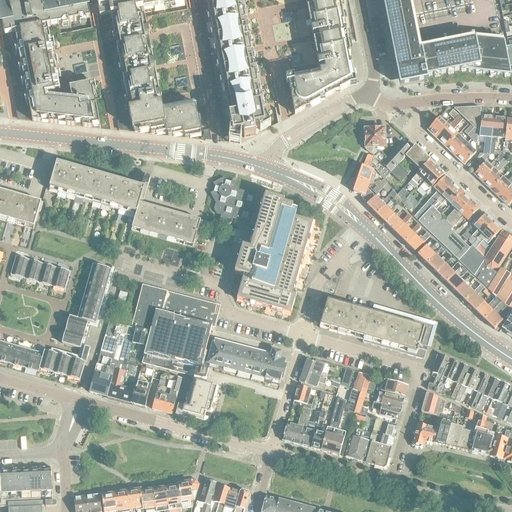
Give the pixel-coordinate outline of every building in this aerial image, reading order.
[(47,93),(54,92),(60,90),(48,27),(90,18),(86,0),(9,0),(4,1),(0,1),(0,13),(4,35),(15,33),(17,47),(32,122),(101,129),(93,89),(92,90),(90,88),(89,84),(89,83),(69,87),(72,102),(62,101),(61,99),(55,98),(47,97),(47,93)] [(185,0),(96,0),(100,17),(110,15),(114,36),(118,35),(120,44),(116,45),(120,67),(124,67),(126,76),(122,77),(127,99),(131,99),(132,108),(128,109),(132,130),(133,130),(134,134),(139,133),(150,131),(151,136),(156,135),(167,133),(168,137),(173,136),(173,137),(184,135),(185,139),(190,138),(190,139),(201,137),(195,107),(159,114),(158,104),(161,104),(161,102),(160,98),(161,98),(160,92),(159,93),(155,71),(154,71),(153,66),(155,66),(154,61),(153,61),(149,39),(148,39),(147,35),(149,34),(148,29),(147,29),(148,29),(147,29),(143,8),(185,0)] [(240,144),(242,133),(243,133),(244,138),(256,136),(254,128),(257,127),(260,132),(270,127),(265,116),(263,117),(261,106),(240,0),(206,0),(232,132),(230,132),(229,143),(240,144)] [(305,0),(307,8),(320,77),(295,82),(294,77),(288,78),(285,78),(286,84),(289,84),(295,115),(305,110),(310,109),(310,107),(320,102),(325,101),(325,99),(335,94),(340,93),(340,91),(355,83),(355,80),(352,65),(350,66),(348,56),(350,56),(346,34),(344,34),(342,25),(344,24),(340,2),(337,2),(336,0),(305,0)] [(382,0),(384,11),(397,72),(399,87),(428,81),(427,77),(434,76),(434,73),(439,72),(439,75),(447,73),(447,71),(452,70),(453,72),(461,70),(460,68),(466,67),(467,72),(475,73),(475,71),(480,70),(481,74),(490,74),(489,72),(494,71),(495,75),(504,76),(503,74),(509,73),(509,76),(511,77),(504,42),(503,42),(503,43),(475,40),(462,42),(461,39),(442,43),(440,43),(439,43),(421,47),(416,25),(412,6),(409,6),(407,0),(382,0)] [(454,109),(469,123),(478,132),(480,108),(454,109)] [(455,121),(459,116),(453,110),(448,115),(455,121)] [(459,116),(455,121),(461,126),(465,122),(459,116)] [(485,137),(483,155),(490,155),(493,117),(482,116),(479,137),(485,137)] [(507,119),(493,117),(490,155),(494,156),(495,143),(496,144),(497,139),(504,140),(504,141),(505,141),(507,119)] [(427,131),(437,139),(451,124),(447,121),(445,123),(439,118),(438,119),(437,118),(434,121),(435,122),(427,131)] [(451,124),(437,139),(446,148),(458,135),(453,131),(455,128),(451,124)] [(474,128),(470,125),(464,132),(467,135),(474,128)] [(467,135),(471,139),(478,132),(474,128),(467,135)] [(365,130),(365,131),(366,150),(370,154),(373,150),(373,148),(385,147),(384,129),(365,130)] [(446,148),(455,157),(466,144),(458,135),(446,148)] [(398,165),(406,157),(411,151),(402,142),(387,158),(379,152),(373,158),(373,157),(370,164),(372,165),(371,166),(384,179),(384,180),(391,173),(398,165)] [(476,153),(466,144),(455,157),(464,165),(476,153)] [(415,147),(411,151),(406,157),(409,161),(408,162),(410,164),(412,163),(420,171),(430,160),(415,147)] [(490,155),(483,155),(482,154),(480,154),(476,160),(481,165),(490,155)] [(370,164),(373,157),(369,156),(364,167),(362,167),(357,180),(369,184),(373,185),(373,184),(380,191),(382,189),(387,184),(384,180),(384,179),(373,183),(376,174),(373,170),(369,169),(369,167),(370,168),(371,166),(372,165),(370,164)] [(474,175),(482,182),(503,160),(500,157),(499,157),(490,166),(486,162),(474,175)] [(430,160),(420,171),(412,180),(418,186),(424,180),(424,181),(437,167),(430,160)] [(507,163),(503,160),(482,182),(491,190),(502,178),(498,173),(507,163)] [(470,162),(466,167),(469,170),(474,165),(470,162)] [(398,165),(391,173),(401,183),(408,175),(398,165)] [(444,174),(438,168),(437,167),(424,181),(425,182),(420,187),(426,194),(444,174)] [(131,231),(193,249),(200,224),(139,206),(143,193),(55,168),(49,190),(136,215),(131,231)] [(140,184),(148,186),(150,179),(150,178),(150,177),(149,177),(149,176),(148,176),(147,176),(146,176),(145,176),(144,177),(143,179),(138,178),(138,180),(138,181),(138,182),(138,183),(139,183),(140,184)] [(438,193),(428,204),(432,207),(453,184),(450,181),(450,180),(448,178),(446,178),(445,177),(433,189),(438,193)] [(491,190),(499,199),(511,185),(511,177),(507,182),(502,178),(491,190)] [(216,214),(221,215),(222,215),(225,213),(230,214),(230,215),(232,218),(232,219),(237,220),(238,220),(241,218),(242,218),(246,219),(247,220),(248,223),(249,223),(254,225),(258,226),(251,249),(242,246),(235,273),(244,275),(237,300),(291,315),(296,296),(293,295),(313,223),(295,218),(297,210),(292,209),(293,206),(284,203),(284,201),(267,196),(266,198),(257,195),(252,198),(248,197),(245,192),(240,191),(238,192),(233,182),(234,181),(234,180),(230,182),(226,181),(224,178),(213,184),(215,187),(214,192),(210,194),(212,194),(217,203),(215,205),(214,210),(216,213),(216,214)] [(367,189),(369,184),(357,180),(353,192),(361,195),(360,197),(366,203),(373,195),(367,189)] [(391,189),(387,184),(382,189),(387,194),(391,189)] [(460,191),(460,189),(458,187),(456,187),(453,184),(432,207),(441,215),(444,212),(440,208),(446,201),(450,205),(462,192),(460,191)] [(511,185),(499,199),(507,206),(511,201),(511,185)] [(366,205),(376,215),(385,206),(385,207),(396,196),(393,192),(384,201),(382,199),(380,202),(375,197),(366,205)] [(468,198),(468,196),(466,194),(464,194),(462,192),(450,205),(455,210),(446,220),(449,224),(471,201),(468,198)] [(40,205),(39,204),(0,193),(0,220),(33,230),(40,205)] [(376,215),(386,224),(394,216),(392,214),(396,209),(394,207),(398,204),(399,205),(401,202),(396,196),(385,207),(385,206),(376,215)] [(474,204),(471,201),(449,224),(453,227),(463,217),(467,221),(479,208),(478,207),(478,206),(475,204),(474,204)] [(453,227),(449,224),(446,220),(441,215),(432,207),(428,204),(422,210),(423,210),(419,214),(422,217),(418,221),(459,261),(470,249),(450,231),(453,229),(452,228),(453,227)] [(461,237),(471,246),(493,222),(491,219),(490,218),(488,216),(487,215),(485,214),(473,227),(477,230),(471,236),(466,232),(461,237)] [(386,224),(395,234),(404,225),(411,218),(408,215),(401,222),(394,216),(386,224)] [(395,234),(405,243),(413,234),(414,235),(421,228),(417,224),(410,231),(406,227),(411,223),(409,222),(412,219),(411,218),(404,225),(395,234)] [(471,246),(472,247),(485,259),(488,254),(479,245),(483,240),(488,244),(490,242),(502,230),(500,228),(500,227),(498,225),(496,225),(493,222),(471,246)] [(418,239),(414,235),(413,234),(405,243),(414,252),(430,237),(427,233),(422,238),(420,236),(418,239)] [(488,254),(485,259),(472,247),(470,249),(459,261),(487,289),(497,273),(491,269),(493,265),(496,267),(498,268),(511,247),(511,239),(511,237),(511,235),(508,233),(506,236),(502,233),(488,254)] [(442,248),(437,243),(430,250),(426,246),(417,255),(427,265),(436,256),(435,255),(442,248)] [(440,256),(445,251),(442,248),(435,255),(436,256),(427,265),(437,274),(445,265),(447,262),(440,256)] [(70,272),(16,256),(10,275),(64,291),(70,272)] [(437,274),(446,283),(455,275),(454,274),(450,270),(457,263),(451,258),(447,262),(445,265),(437,274)] [(62,344),(81,349),(89,323),(97,325),(112,271),(93,265),(77,319),(69,316),(62,344)] [(446,283),(456,293),(464,284),(464,283),(459,279),(466,272),(461,267),(454,274),(455,275),(446,283)] [(495,298),(500,303),(505,308),(505,307),(511,312),(511,310),(511,282),(507,280),(510,275),(501,269),(487,289),(495,297),(495,298)] [(456,293),(465,302),(474,293),(473,293),(468,288),(471,285),(469,284),(474,279),(471,276),(464,283),(464,284),(456,293)] [(465,302),(475,311),(483,302),(476,295),(483,288),(480,285),(473,293),(474,293),(465,302)] [(150,333),(146,347),(141,364),(190,377),(194,378),(196,369),(200,371),(201,366),(212,326),(213,326),(214,326),(214,325),(218,309),(218,308),(218,307),(217,307),(217,306),(161,292),(161,291),(160,290),(142,286),(131,328),(150,333)] [(123,309),(127,293),(119,291),(117,300),(116,303),(115,307),(123,309)] [(427,347),(433,326),(399,316),(397,323),(327,303),(328,300),(322,298),(318,311),(324,313),(319,328),(363,341),(362,343),(424,361),(426,352),(418,349),(419,345),(427,348),(428,347),(427,347)] [(487,306),(483,302),(475,311),(484,320),(493,312),(492,311),(500,303),(495,298),(487,306)] [(505,308),(500,303),(492,311),(493,312),(484,320),(494,330),(502,321),(497,316),(505,308)] [(128,362),(132,343),(134,334),(127,332),(128,327),(109,322),(97,365),(89,392),(107,397),(115,369),(125,372),(128,362)] [(134,334),(132,343),(146,347),(150,333),(131,328),(128,327),(127,332),(134,334)] [(210,365),(209,367),(216,369),(217,367),(265,379),(265,380),(270,382),(270,384),(271,383),(277,385),(278,384),(280,384),(281,380),(283,381),(287,366),(284,366),(285,361),(279,359),(281,353),(273,351),(272,354),(215,339),(214,342),(208,364),(210,365)] [(0,341),(0,361),(39,373),(39,370),(80,381),(85,363),(86,364),(90,349),(84,347),(80,361),(44,351),(43,354),(0,341)] [(439,356),(436,357),(432,373),(438,376),(434,385),(429,384),(427,390),(435,393),(449,360),(439,356)] [(131,404),(141,368),(142,366),(135,364),(136,360),(130,358),(129,362),(128,362),(125,372),(115,369),(107,397),(131,404)] [(322,374),(324,366),(314,363),(307,360),(303,371),(325,379),(327,376),(322,374)] [(446,379),(452,382),(459,365),(449,360),(435,393),(440,394),(446,379)] [(469,369),(459,365),(452,382),(457,384),(450,399),(455,401),(469,369)] [(190,377),(202,380),(206,380),(206,378),(208,372),(208,370),(206,368),(201,366),(200,371),(196,369),(194,378),(190,377)] [(161,376),(163,374),(141,368),(131,404),(145,408),(153,379),(160,381),(161,376)] [(455,401),(460,403),(466,388),(472,391),(480,374),(469,369),(455,401)] [(327,380),(325,379),(303,371),(299,383),(322,391),(327,380)] [(359,373),(353,389),(360,392),(361,388),(366,375),(359,373)] [(152,410),(172,415),(176,399),(177,400),(177,399),(180,386),(180,385),(182,379),(163,374),(161,376),(160,381),(152,410)] [(490,378),(480,374),(472,391),(477,393),(471,407),(476,409),(490,378)] [(366,375),(361,388),(367,390),(371,377),(366,375)] [(487,398),(492,400),(500,383),(490,378),(476,409),(481,411),(487,398)] [(384,380),(381,391),(404,398),(408,387),(408,386),(407,386),(407,387),(397,384),(397,383),(393,382),(393,383),(384,380)] [(210,414),(216,393),(217,387),(196,382),(190,381),(188,401),(186,407),(178,405),(175,416),(203,423),(206,413),(210,414)] [(510,387),(500,383),(492,400),(497,402),(494,409),(492,408),(489,407),(486,413),(496,418),(510,387)] [(293,402),(292,405),(303,407),(311,410),(312,405),(307,404),(311,390),(297,386),(293,402)] [(507,407),(511,408),(511,388),(510,387),(496,418),(501,420),(507,407)] [(360,392),(358,399),(364,401),(367,390),(361,388),(360,392)] [(380,393),(377,404),(401,410),(404,400),(380,393)] [(421,413),(435,416),(440,418),(441,414),(442,412),(437,411),(440,399),(426,394),(421,413)] [(327,428),(321,452),(339,457),(345,433),(337,431),(346,401),(335,398),(327,428)] [(357,404),(354,413),(360,415),(364,401),(358,399),(357,404)] [(351,402),(348,413),(353,415),(354,413),(357,404),(351,402)] [(374,403),(372,409),(380,411),(379,416),(395,420),(398,421),(401,410),(377,404),(374,403)] [(287,424),(282,441),(301,446),(307,422),(311,410),(303,407),(297,427),(287,424)] [(472,420),(474,412),(468,410),(466,418),(472,420)] [(320,414),(311,449),(321,452),(327,428),(322,427),(326,412),(321,411),(320,414)] [(307,422),(301,446),(311,449),(320,414),(316,413),(313,424),(307,422)] [(453,418),(441,414),(440,418),(438,426),(437,430),(433,444),(445,447),(453,418)] [(479,415),(475,429),(469,453),(489,457),(494,437),(495,433),(483,430),(486,418),(479,415)] [(356,416),(354,422),(364,425),(366,418),(365,418),(356,416)] [(445,447),(457,450),(463,427),(456,425),(458,418),(453,416),(453,418),(445,447)] [(372,434),(364,463),(374,466),(386,424),(386,422),(376,419),(372,434)] [(386,424),(374,466),(383,469),(386,467),(397,427),(394,426),(386,424)] [(433,445),(433,444),(437,430),(418,424),(412,444),(414,447),(419,448),(422,447),(422,445),(425,445),(426,443),(433,445)] [(457,450),(469,453),(475,429),(463,426),(463,427),(457,450)] [(511,429),(510,431),(502,461),(506,462),(511,464),(511,429)] [(502,461),(510,431),(505,430),(504,436),(506,438),(505,440),(494,437),(489,457),(502,461)] [(350,437),(344,458),(354,461),(362,433),(357,431),(355,438),(350,437)] [(362,433),(354,461),(364,463),(372,434),(362,432),(362,433)] [(0,507),(8,508),(8,504),(45,502),(45,506),(45,507),(54,507),(55,507),(56,506),(56,505),(56,503),(56,502),(55,501),(54,501),(52,501),(52,496),(51,468),(0,469),(0,507)] [(178,486),(180,502),(194,500),(197,490),(199,485),(196,480),(190,481),(191,482),(178,484),(178,486)] [(206,481),(200,499),(199,503),(204,504),(201,511),(208,511),(217,484),(206,481)] [(181,509),(180,502),(178,486),(165,488),(169,511),(181,511),(181,509)] [(220,486),(218,487),(216,496),(215,496),(213,502),(218,504),(216,511),(223,511),(225,509),(224,508),(229,491),(227,490),(227,489),(226,487),(220,486)] [(165,488),(153,490),(156,510),(155,511),(160,511),(169,511),(165,488)] [(235,511),(240,492),(237,491),(236,490),(233,489),(231,490),(230,489),(229,491),(224,508),(225,509),(235,511)] [(130,510),(142,508),(140,490),(127,492),(130,510)] [(145,511),(156,510),(153,490),(140,492),(140,490),(142,508),(143,510),(145,510),(145,511)] [(242,491),(240,492),(235,511),(234,511),(243,511),(249,495),(248,493),(242,491)] [(117,511),(130,510),(127,492),(114,494),(117,511)] [(117,511),(114,494),(101,496),(103,511),(117,511)] [(101,511),(99,495),(73,499),(75,511),(101,511)] [(267,498),(262,511),(275,511),(279,501),(267,498)] [(288,511),(290,504),(279,501),(275,511),(288,511)] [(42,511),(42,507),(45,506),(45,502),(8,504),(8,508),(8,511),(42,511)]
